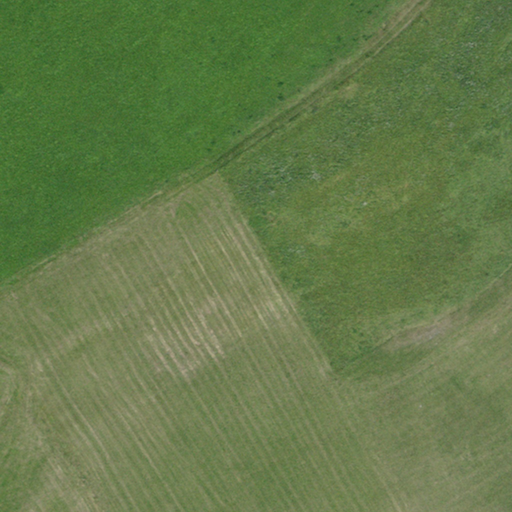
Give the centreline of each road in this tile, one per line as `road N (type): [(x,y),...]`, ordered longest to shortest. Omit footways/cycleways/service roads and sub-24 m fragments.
road 1 (track): [(428,0),(371,55),(0,297)]
road 2 (track): [(511,289),(376,364)]
